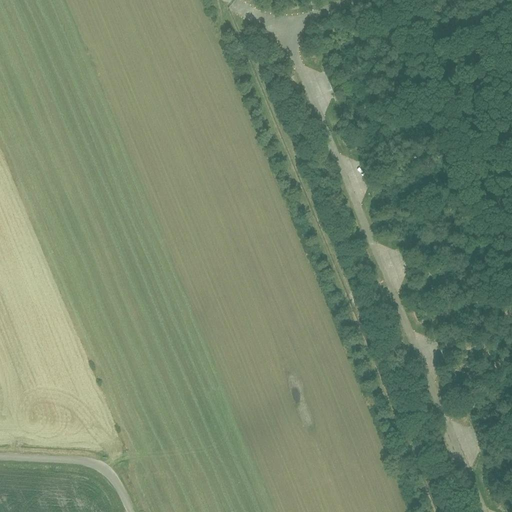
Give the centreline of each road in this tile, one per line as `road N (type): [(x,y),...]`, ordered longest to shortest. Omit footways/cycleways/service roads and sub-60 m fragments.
road 1 (track): [(430,511),(240,51),(224,36),(221,0)]
road 2 (unclassified): [(129,511),(114,479),(96,464),(0,456)]
